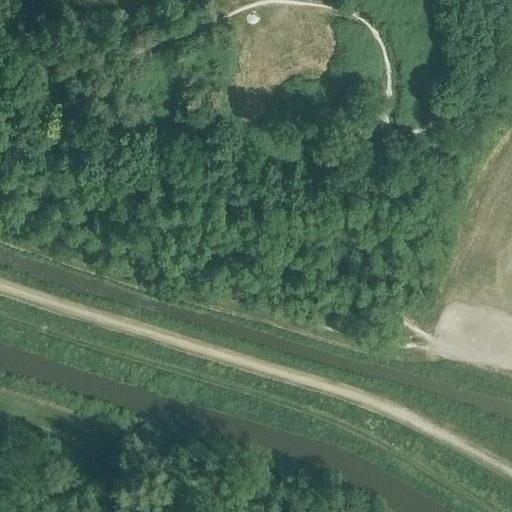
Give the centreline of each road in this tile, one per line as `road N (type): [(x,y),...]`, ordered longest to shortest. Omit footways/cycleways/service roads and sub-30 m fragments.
road 1 (track): [(0,311),(321,416),(509,511)]
road 2 (unknown): [(0,285),(354,395),(511,472)]
road 3 (track): [(0,229),(82,262),(305,328),(392,341)]
road 4 (track): [(0,401),(60,433),(100,469)]
